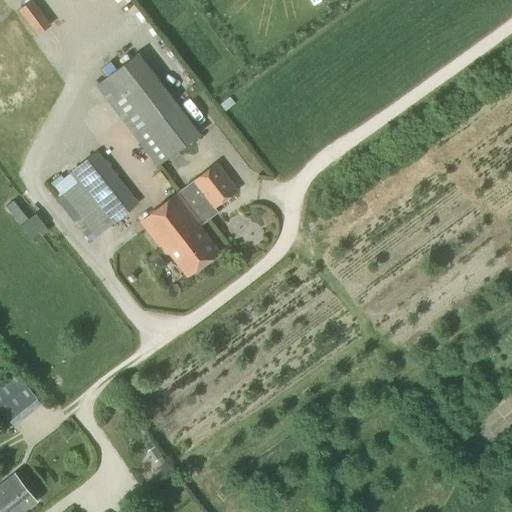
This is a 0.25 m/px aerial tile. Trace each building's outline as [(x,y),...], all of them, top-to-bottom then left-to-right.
[(31,0),(17,10),(36,36),(51,25),(31,0)] [(156,166),(198,133),(136,54),(94,87),(156,166)] [(111,226),(137,205),(96,153),(69,174),(77,183),(111,226)] [(214,210),(237,191),(215,163),(177,194),(198,221),(214,210)] [(61,195),(77,183),(69,174),(51,188),(58,198),(61,195)] [(218,253),(198,227),(201,225),(198,221),(177,194),(139,223),(164,255),(167,252),(186,277),(218,253)] [(0,399),(16,426),(45,407),(26,377),(0,392),(0,399)] [(163,457),(155,446),(146,452),(154,463),(163,457)] [(0,511),(21,511),(34,502),(13,475),(0,484),(0,511)]
